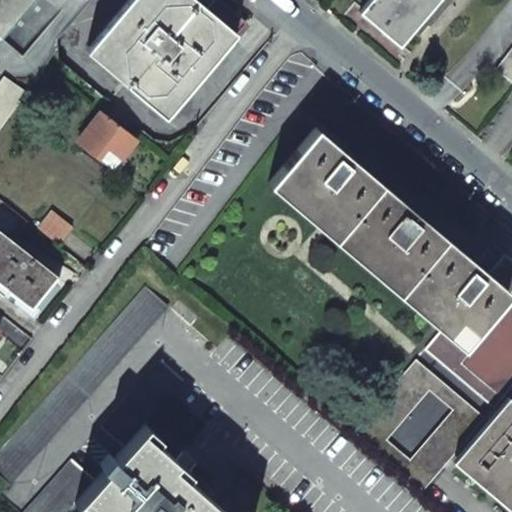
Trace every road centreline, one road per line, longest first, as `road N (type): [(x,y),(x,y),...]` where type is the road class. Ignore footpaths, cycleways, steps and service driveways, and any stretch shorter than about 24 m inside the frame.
road 1 (residential): [(0,392),(302,20)]
road 2 (unknown): [(277,0),(187,113),(159,130),(75,63)]
road 3 (residential): [(511,196),(302,20)]
road 4 (unknown): [(183,356),(357,511)]
